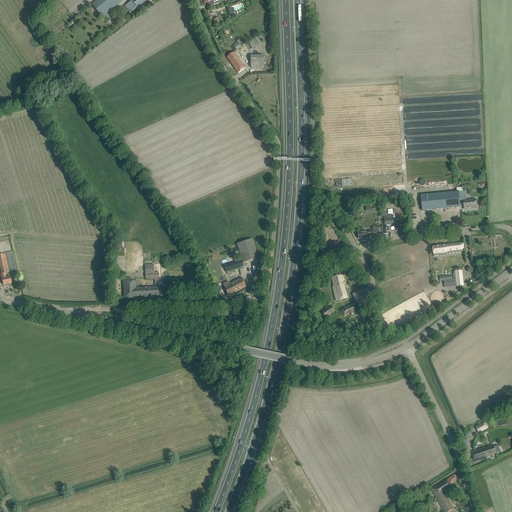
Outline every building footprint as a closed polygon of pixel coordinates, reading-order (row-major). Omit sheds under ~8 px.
[(119,0),(96,0),(92,4),(100,14),(101,15),(119,0)] [(131,1),(137,8),(147,1),(146,0),(131,0),(131,1)] [(137,8),(131,1),(125,6),(130,13),(137,8)] [(248,43),(249,44),(240,51),(243,55),(252,48),(252,49),(258,44),(264,40),(260,34),(248,43)] [(227,57),(238,73),(245,68),(237,56),(234,52),(227,57)] [(264,67),(263,55),(250,56),(251,68),(264,67)] [(460,207),(459,201),(459,192),(463,191),(463,188),(457,189),(457,192),(421,195),(422,211),(460,207)] [(477,208),(477,203),(476,200),(459,201),(460,207),(464,207),(465,209),(477,208)] [(383,234),(383,228),(383,227),(376,228),(376,227),(372,227),(372,231),(367,231),(362,232),(357,233),(358,239),(368,238),(367,236),(383,234)] [(233,253),(240,251),(243,263),(258,258),(251,239),(237,244),(238,247),(232,249),(233,253)] [(464,252),(463,243),(433,247),(434,254),(447,252),(447,254),(464,252)] [(12,283),(11,278),(10,276),(7,277),(6,274),(8,274),(7,273),(10,272),(6,253),(0,254),(0,265),(2,273),(1,273),(3,285),(12,283)] [(237,262),(224,266),(227,272),(244,267),(241,260),(240,261),(239,258),(236,259),(237,262)] [(145,265),(146,280),(159,279),(159,273),(150,273),(149,265),(145,265)] [(453,272),(455,283),(444,284),(445,287),(457,286),(463,286),(461,271),(456,271),(453,272)] [(333,287),(334,292),(336,301),(347,298),(343,281),(344,281),(342,275),(332,278),(334,287),(333,287)] [(158,288),(148,288),(136,289),(136,282),(131,282),(131,278),(123,278),(124,299),(148,298),(148,297),(158,297),(158,288)] [(234,292),(235,292),(247,287),(242,278),(230,285),(230,286),(225,288),(228,295),(234,292)] [(367,288),(353,294),(357,304),(371,297),(367,288)] [(357,310),(354,303),(340,310),(344,317),(357,310)] [(325,318),(335,312),(331,305),(321,311),(325,318)] [(485,422),(481,424),(476,427),(479,433),(488,428),(485,422)] [(500,452),(499,449),(498,446),(494,447),(493,444),(472,452),(475,462),(487,457),(496,453),(500,452)] [(455,475),(451,477),(431,489),(436,497),(445,493),(453,488),(451,485),(459,480),(455,475)] [(450,501),(445,493),(436,497),(435,498),(436,499),(437,499),(441,506),(444,511),(455,511),(449,502),(450,501)]
